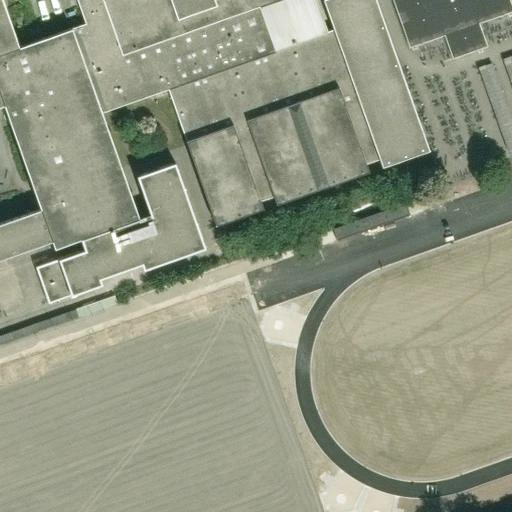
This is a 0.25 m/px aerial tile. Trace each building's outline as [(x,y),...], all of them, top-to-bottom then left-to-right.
[(136,176),(150,215),(139,218),(102,113),(168,90),(216,225),(263,209),(260,201),(274,196),(276,204),(368,172),(366,164),(379,159),(382,167),(429,150),(375,0),(323,0),(333,29),(275,50),(259,6),(276,0),(76,0),(85,24),(19,47),(2,0),(0,0),(0,258),(52,241),(54,248),(80,239),(84,250),(35,267),(48,303),(102,284),(100,279),(141,264),(143,270),(205,248),(175,163),(136,176)] [(391,0),(397,13),(401,25),(409,48),(443,36),(452,58),(486,46),(478,23),(511,10),(511,9),(508,0),(391,0)] [(458,165),(470,165),(471,148),(495,149),(495,127),(487,126),(487,133),(459,133),(458,165)] [(448,186),(453,198),(476,190),(472,177),(448,186)] [(403,216),(426,207),(422,195),(398,203),(403,216)] [(0,300),(0,317),(15,315),(13,299),(0,300)] [(116,306),(71,322),(75,334),(121,317),(116,306)]
